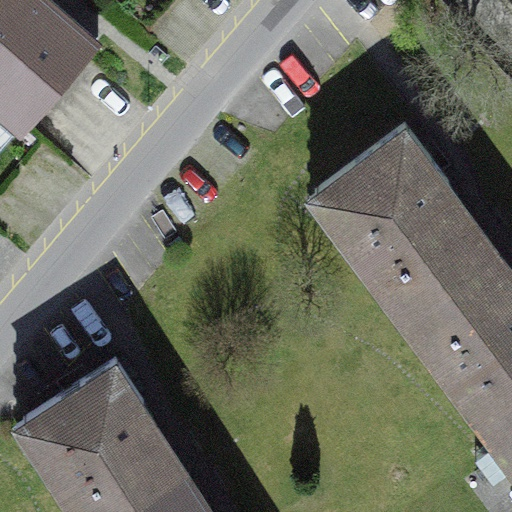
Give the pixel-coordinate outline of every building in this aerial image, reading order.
[(107,51),(45,0),(0,0),(0,125),(26,147),(107,51)] [(409,313),(489,253),(439,186),(447,180),(405,123),(317,189),(409,313)] [(511,280),(491,252),(489,253),(409,313),(408,314),(498,434),(511,423),(511,280)] [(24,416),(85,511),(123,511),(181,475),(135,405),(143,399),(116,356),(24,416)] [(511,423),(498,434),(511,453),(511,423)] [(204,511),(181,475),(123,511),(204,511)]
